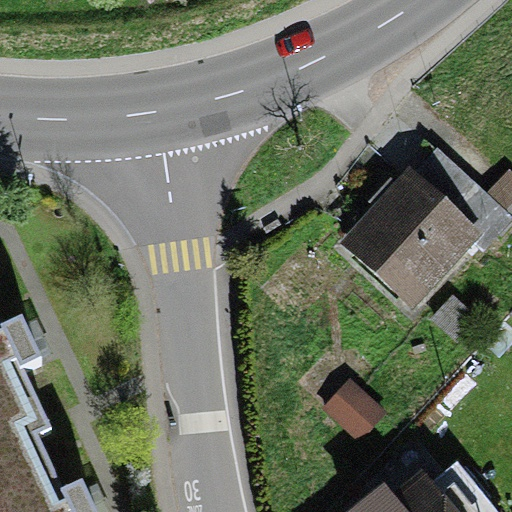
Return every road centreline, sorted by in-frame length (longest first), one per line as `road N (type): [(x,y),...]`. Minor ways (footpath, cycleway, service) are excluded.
road 1 (residential): [(161,124),(184,432),(205,511)]
road 2 (secondary): [(161,124),(280,85),(388,26),(419,0)]
road 3 (secondary): [(0,123),(161,124)]
